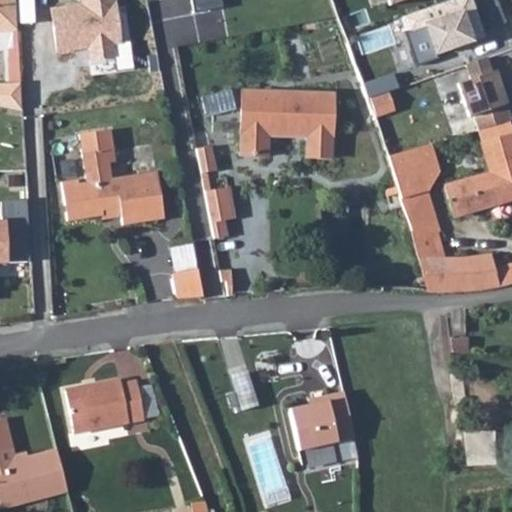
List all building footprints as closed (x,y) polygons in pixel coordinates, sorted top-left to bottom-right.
[(0,0),(0,32),(16,32),(13,0),(0,0)] [(49,6),(55,52),(85,47),(87,59),(118,54),(115,42),(121,41),(114,0),(78,0),(79,1),(49,6)] [(482,36),(469,0),(448,0),(442,2),(447,14),(419,24),(432,57),(482,36)] [(468,80),(455,85),(465,119),(470,117),(478,142),(511,132),(486,59),(464,65),(468,80)] [(18,84),(0,83),(0,105),(21,111),(18,84)] [(331,94),(239,93),(238,157),(265,158),(266,129),(280,129),(280,138),(304,139),(304,159),(329,159),(331,94)] [(511,136),(511,132),(478,142),(488,173),(511,165),(511,136)] [(59,183),(64,217),(65,220),(77,219),(99,216),(98,209),(115,207),(117,225),(140,222),(161,219),(160,215),(155,176),(108,181),(103,153),(110,152),(108,133),(77,137),(84,184),(76,185),(75,180),(59,183)] [(385,157),(400,200),(425,192),(436,173),(428,144),(385,157)] [(199,148),(204,172),(218,169),(213,145),(199,148)] [(511,165),(488,173),(443,187),(451,216),(511,197),(511,165)] [(234,186),(208,189),(213,238),(228,236),(227,219),(237,218),(234,186)] [(425,192),(400,200),(410,236),(436,228),(425,192)] [(0,261),(30,260),(26,198),(0,197),(0,261)] [(436,228),(410,236),(426,293),(473,292),(465,258),(441,258),(436,228)] [(207,244),(191,246),(196,271),(197,275),(213,274),(207,244)] [(191,246),(170,250),(173,275),(196,271),(191,246)] [(488,255),(465,258),(473,292),(496,288),(491,267),(488,255)] [(511,263),(491,267),(496,288),(511,284),(511,263)] [(173,275),(170,275),(174,302),(201,299),(197,275),(196,271),(173,275)] [(197,275),(201,299),(215,298),(226,297),(230,297),(229,272),(213,274),(197,275)] [(453,308),(444,309),(446,319),(454,318),(453,308)] [(120,383),(66,393),(72,435),(143,423),(137,385),(121,388),(120,383)] [(352,437),(342,391),(324,395),(324,401),(287,410),(297,451),(352,437)] [(0,505),(1,510),(67,494),(55,451),(16,461),(5,422),(0,423),(0,505)] [(131,425),(73,434),(75,447),(133,438),(131,425)] [(465,432),(468,466),(498,463),(495,429),(465,432)]
